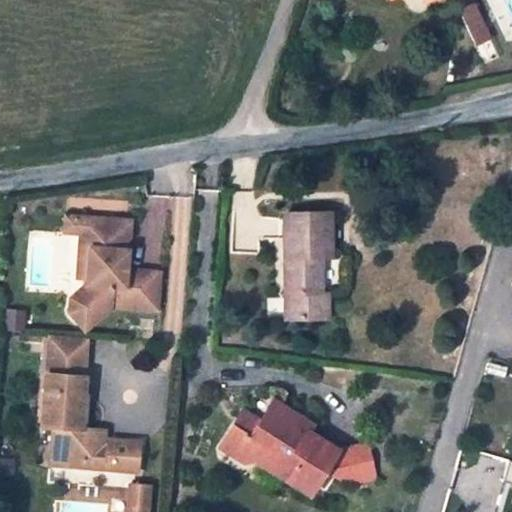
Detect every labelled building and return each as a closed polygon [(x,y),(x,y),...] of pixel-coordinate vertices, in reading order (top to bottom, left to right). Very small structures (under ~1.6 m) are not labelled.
[(478,47),(494,40),(478,6),(462,13),(478,47)] [(285,319),(327,319),(327,294),(321,294),(320,258),(331,258),(330,214),(284,213),(285,319)] [(78,277),(88,278),(93,217),(67,215),(66,231),(81,232),(78,277)] [(70,297),(69,310),(79,321),(92,322),(111,306),(111,304),(157,308),(160,271),(127,269),(121,257),(122,247),(130,236),(131,220),(93,217),(88,278),(88,283),(70,297)] [(49,333),(46,375),(85,377),(88,336),(49,333)] [(49,466),(80,469),(81,458),(102,460),(103,446),(104,441),(96,440),(97,430),(89,430),(81,429),(84,397),(85,377),(46,375),(42,427),(51,428),(49,466)] [(91,398),(84,397),(81,429),(89,430),(91,398)] [(232,426),(220,443),(247,460),(257,460),(309,495),(325,471),(345,484),(364,480),(360,447),(337,452),(309,433),(306,437),(295,429),(302,418),(275,401),(260,421),(249,437),(232,426)] [(242,410),(232,426),(249,437),(260,421),(242,410)] [(313,425),(302,418),(295,429),(306,437),(309,433),(313,425)] [(104,431),(97,430),(96,440),(104,441),(104,431)] [(109,446),(103,446),(102,460),(101,470),(110,471),(111,461),(137,463),(139,444),(109,441),(109,446)] [(371,445),(360,447),(364,480),(375,479),(371,445)] [(101,470),(102,460),(81,458),(80,469),(101,470)] [(137,463),(111,461),(110,471),(136,473),(137,463)] [(147,511),(149,488),(129,486),(127,511),(147,511)]
